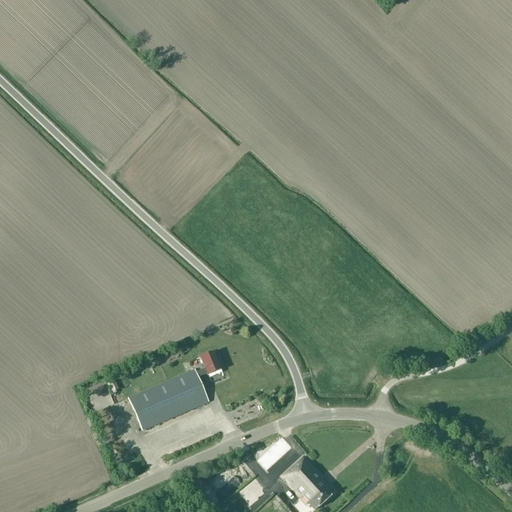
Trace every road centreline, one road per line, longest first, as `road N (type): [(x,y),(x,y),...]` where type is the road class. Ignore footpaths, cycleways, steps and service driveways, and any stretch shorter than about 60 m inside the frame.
road 1 (unclassified): [(304,417),(295,376),(267,332),(0,81)]
road 2 (unclassified): [(78,511),(304,417)]
road 3 (unclassified): [(377,417),(382,392),(398,378),(453,365),(511,329)]
road 4 (unclassified): [(511,493),(430,431),(377,417)]
